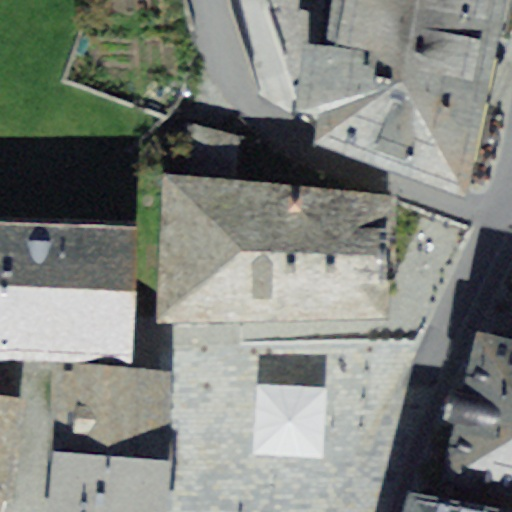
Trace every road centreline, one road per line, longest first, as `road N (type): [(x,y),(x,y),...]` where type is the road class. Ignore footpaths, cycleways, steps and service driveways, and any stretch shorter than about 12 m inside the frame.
road 1 (residential): [(490,217),(360,171),(260,114),(227,76),(205,0)]
road 2 (residential): [(490,217),(362,511)]
